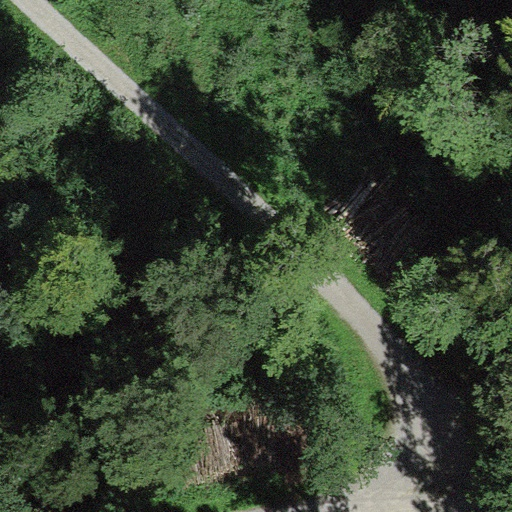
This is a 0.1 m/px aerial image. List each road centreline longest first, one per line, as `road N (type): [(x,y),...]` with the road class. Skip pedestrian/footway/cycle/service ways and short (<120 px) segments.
road 1 (track): [(449,497),(395,373),(349,311),(32,0)]
road 2 (track): [(511,358),(449,497)]
